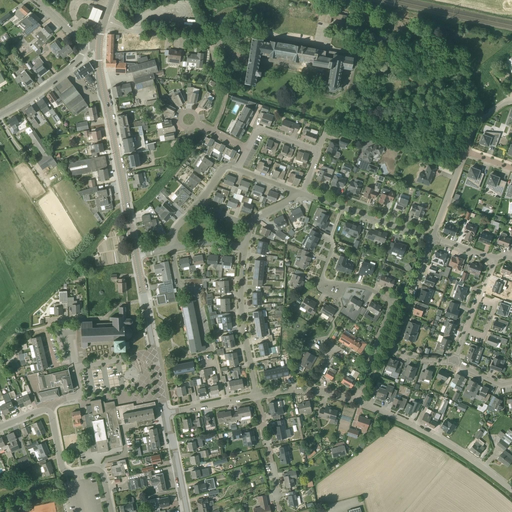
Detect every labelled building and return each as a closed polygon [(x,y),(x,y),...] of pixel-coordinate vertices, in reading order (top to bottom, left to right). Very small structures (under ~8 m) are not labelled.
[(25,15),(29,11),(23,5),(19,10),(23,13),(18,18),(21,20),(22,18),(25,15)] [(93,8),(89,19),(98,23),(102,12),(93,8)] [(331,13),(320,11),(318,20),(330,23),(331,18),(346,21),(347,16),(332,12),(331,13)] [(0,19),(3,23),(12,17),(9,13),(0,19)] [(23,20),(18,23),(25,29),(23,31),(26,34),(31,28),(30,27),(30,26),(33,23),(35,24),(39,19),(34,14),(33,15),(31,14),(23,20)] [(41,30),(38,33),(41,37),(38,40),(33,44),(38,49),(43,45),(47,40),(45,37),(46,36),(52,31),(46,25),(41,30)] [(114,53),(114,39),(119,39),(119,35),(115,35),(115,34),(107,34),(106,53),(114,53)] [(262,40),(252,38),(249,59),(248,59),(249,59),(248,62),(248,63),(244,83),(254,85),(256,75),(260,76),(260,72),(257,71),(260,54),(264,55),(267,56),(267,57),(276,58),(276,57),(290,59),(290,61),(299,62),(299,61),(303,61),(303,60),(312,62),(312,65),(331,68),(328,83),(324,82),(324,86),(327,87),(329,91),(334,91),(338,89),(341,89),(341,85),(337,85),(340,67),(351,69),(353,58),(325,53),(325,51),(302,47),(270,41),(269,43),(262,42),(262,40)] [(63,47),(57,40),(49,46),(51,49),(56,55),(59,53),(63,58),(73,51),(67,44),(63,47)] [(180,60),(181,52),(174,51),(174,50),(169,50),(168,58),(172,59),(172,62),(179,63),(180,60)] [(126,74),(132,72),(134,78),(148,74),(145,62),(135,65),(135,63),(123,63),(123,56),(123,53),(114,53),(106,53),(106,67),(115,67),(115,73),(126,74)] [(202,67),(203,54),(198,53),(197,55),(188,54),(187,62),(196,63),(196,66),(202,67)] [(42,65),(38,60),(36,62),(37,63),(33,66),(36,69),(36,70),(40,76),(47,71),(42,65)] [(158,71),(157,68),(154,60),(145,62),(148,74),(154,72),(158,71)] [(78,80),(94,70),(89,62),(73,72),(78,80)] [(22,80),(27,86),(33,81),(28,75),(25,71),(21,73),(16,77),(20,82),(22,80)] [(147,87),(154,85),(153,79),(155,79),(154,77),(155,76),(154,72),(148,74),(134,78),(137,90),(147,87)] [(73,114),(86,103),(80,95),(67,78),(53,89),(59,96),(64,102),(73,114)] [(121,92),(131,90),(130,83),(120,86),(112,88),(114,97),(122,96),(121,92)] [(198,101),(199,97),(198,97),(198,94),(193,92),(194,87),(187,87),(187,99),(187,104),(187,102),(190,102),(196,104),(197,100),(198,101)] [(182,96),(181,93),(175,95),(173,91),(168,95),(178,108),(177,106),(185,102),(183,99),(184,99),(184,95),(182,96)] [(210,104),(212,102),(207,99),(211,94),(207,91),(197,107),(199,104),(202,106),(201,107),(207,110),(208,108),(210,109),(211,105),(210,104)] [(56,98),(52,92),(47,96),(51,103),(54,101),(57,106),(64,102),(59,96),(56,98)] [(49,108),(42,99),(37,103),(41,109),(43,112),(46,109),(47,111),(49,109),(52,114),(55,112),(51,106),(49,108)] [(230,133),(240,138),(254,111),(257,104),(244,100),(243,104),(248,106),(247,107),(245,106),(241,114),(240,114),(230,133)] [(77,115),(88,106),(86,103),(73,114),(74,116),(76,114),(77,115)] [(173,106),(170,104),(169,105),(166,104),(163,109),(160,108),(161,114),(173,117),(174,117),(172,116),(173,114),(175,108),(172,107),(173,106)] [(36,112),(31,106),(28,109),(28,108),(26,110),(25,111),(29,117),(27,118),(32,124),(31,125),(35,131),(36,130),(40,127),(41,127),(37,121),(36,121),(34,118),(36,116),(34,114),(36,112)] [(97,119),(95,107),(88,108),(89,113),(86,114),(86,117),(90,116),(91,120),(97,119)] [(266,114),(263,113),(261,119),(260,123),(264,124),(264,123),(270,125),(269,126),(270,126),(273,117),(269,115),(270,114),(266,113),(266,114)] [(15,125),(18,123),(19,124),(21,124),(22,123),(22,122),(22,121),(19,115),(18,115),(17,115),(16,116),(16,117),(15,116),(8,120),(10,124),(8,126),(13,135),(18,132),(16,128),(17,127),(15,125)] [(120,132),(129,131),(129,128),(126,115),(117,116),(120,132)] [(168,121),(168,120),(164,120),(165,122),(162,123),(163,128),(157,129),(157,133),(171,130),(171,127),(172,126),(171,120),(168,121)] [(296,133),(299,125),(284,120),(280,129),(287,132),(291,134),(292,131),(296,133)] [(77,131),(88,129),(87,122),(76,124),(77,131)] [(314,143),(317,136),(317,135),(310,132),(311,130),(304,128),(302,135),(305,136),(304,138),(310,140),(310,141),(314,143)] [(54,159),(49,152),(34,130),(29,134),(35,143),(34,143),(43,155),(36,160),(43,170),(51,164),(49,162),(54,159)] [(89,133),(89,130),(84,131),(85,137),(90,136),(91,141),(94,140),(101,139),(101,138),(101,135),(100,136),(99,131),(89,133)] [(172,133),(171,130),(157,133),(158,136),(164,135),(165,141),(175,139),(173,133),(172,133)] [(130,138),(129,131),(120,132),(122,139),(130,138)] [(496,144),(500,134),(485,132),(483,137),(482,137),(481,141),(480,143),(481,143),(481,145),(485,146),(485,145),(489,146),(490,142),(496,144)] [(130,138),(122,139),(123,145),(123,147),(124,153),(135,151),(132,137),(130,138)] [(209,146),(207,151),(206,154),(210,156),(213,148),(216,143),(213,141),(214,140),(212,139),(211,139),(210,139),(210,138),(209,139),(206,137),(202,142),(202,143),(206,146),(207,145),(209,146)] [(274,143),(273,143),(273,141),(268,139),(265,148),(264,147),(262,152),(266,154),(268,149),(275,152),(278,144),(274,143)] [(336,151),(338,145),(331,142),(330,145),(329,145),(326,152),(334,155),(333,157),(337,158),(339,158),(340,154),(339,153),(336,151)] [(92,158),(97,157),(97,153),(103,151),(102,143),(94,144),(95,149),(91,150),(92,158)] [(220,144),(216,143),(213,148),(217,150),(217,151),(220,152),(217,160),(221,161),(225,154),(228,148),(224,147),(225,146),(223,145),(222,145),(221,144),(221,143),(220,144)] [(289,149),(288,149),(289,147),(283,145),(280,153),(278,158),(281,159),(283,155),(291,158),(294,149),(293,149),(293,150),(290,148),(289,149)] [(382,153),(383,153),(384,152),(384,151),(384,150),(383,150),(383,149),(383,147),(376,145),(366,149),(362,159),(369,162),(372,155),(376,153),(380,155),(381,153),(382,153)] [(231,150),(228,148),(225,154),(228,156),(230,157),(228,163),(235,163),(240,154),(235,152),(236,151),(234,150),(233,150),(232,150),(232,149),(231,150)] [(303,154),(302,154),(302,153),(299,152),(299,151),(298,151),(295,160),(303,162),(301,167),(305,168),(307,163),(306,163),(309,154),(304,153),(303,154)] [(141,165),(138,154),(132,155),(127,155),(130,167),(137,166),(141,165)] [(106,167),(104,156),(97,157),(92,158),(89,158),(68,163),(70,176),(93,172),(97,171),(98,177),(97,177),(98,181),(101,181),(102,181),(104,180),(109,179),(107,169),(106,169),(106,167)] [(213,163),(204,157),(201,161),(200,160),(194,170),(199,173),(201,170),(204,172),(207,168),(206,168),(208,165),(210,167),(213,163)] [(270,166),(272,161),(268,160),(266,164),(259,161),(256,170),(260,171),(260,170),(261,171),(261,172),(266,174),(269,166),(270,166)] [(283,180),(286,171),(279,169),(280,164),(276,163),(275,168),(272,176),(277,178),(278,177),(279,177),(279,178),(282,179),(282,180),(283,180)] [(342,169),(350,172),(352,167),(344,164),(342,169)] [(366,170),(376,174),(378,168),(368,164),(366,170)] [(432,178),(436,168),(428,165),(424,175),(422,174),(419,182),(424,184),(424,185),(426,186),(427,185),(428,186),(431,178),(432,178)] [(477,168),(473,166),(473,168),(471,167),(471,169),(470,169),(469,174),(468,176),(469,176),(468,179),(479,187),(483,176),(479,174),(480,171),(476,169),(477,168)] [(330,181),(332,175),(327,173),(327,172),(320,170),(316,179),(324,182),(325,179),(326,180),(330,181)] [(302,178),(303,173),(300,171),(298,176),(290,173),(287,182),(288,182),(288,181),(291,183),(292,182),(293,182),(292,184),(298,186),(301,177),(302,178)] [(145,173),(139,174),(134,175),(136,183),(133,183),(134,188),(140,186),(141,189),(146,188),(145,182),(143,182),(142,178),(146,178),(145,173)] [(199,183),(201,180),(192,173),(184,183),(192,189),(196,184),(195,184),(196,182),(199,183)] [(342,176),(341,174),(337,173),(336,174),(335,175),(334,175),(331,184),(338,187),(339,186),(343,187),(345,180),(342,178),(341,178),(342,176)] [(496,175),(492,173),(492,175),(491,174),(487,183),(488,184),(487,186),(501,196),(506,184),(498,181),(500,178),(496,176),(496,175)] [(231,178),(226,176),(227,175),(225,180),(225,179),(224,180),(225,180),(224,183),(232,186),(230,191),(233,193),(236,186),(233,186),(236,178),(232,177),(231,178)] [(249,184),(244,183),(245,181),(241,180),(238,187),(236,186),(233,193),(237,194),(240,195),(242,189),(247,191),(250,183),(249,183),(249,184)] [(354,183),(350,181),(348,189),(353,191),(352,192),(358,194),(361,185),(354,182),(354,183)] [(376,194),(376,192),(378,193),(381,184),(377,182),(376,182),(373,189),(367,187),(365,192),(363,196),(368,198),(369,197),(374,199),(376,194)] [(185,201),(189,196),(184,192),(187,189),(182,185),(177,191),(175,194),(178,196),(173,201),(176,203),(175,203),(176,204),(180,207),(180,206),(179,206),(184,201),(185,201)] [(252,193),(261,196),(263,188),(260,187),(259,188),(255,187),(255,185),(252,193)] [(97,192),(97,191),(96,186),(77,192),(80,195),(83,195),(89,194),(97,192)] [(110,188),(97,191),(97,192),(99,198),(107,196),(112,196),(110,188)] [(165,188),(158,194),(163,200),(169,194),(165,188)] [(227,197),(229,191),(223,189),(221,194),(216,192),(215,195),(214,195),(214,196),(213,200),(213,199),(218,201),(218,202),(221,204),(224,196),(227,197)] [(277,195),(272,193),(273,192),(269,190),(267,198),(264,197),(262,203),(265,204),(266,199),(275,202),(276,199),(277,198),(276,198),(278,194),(278,193),(277,195)] [(392,201),(394,193),(389,191),(387,196),(382,194),(379,202),(383,204),(383,203),(385,204),(386,205),(388,200),(392,201)] [(243,196),(240,195),(237,194),(235,199),(230,198),(227,205),(227,206),(228,204),(232,206),(232,207),(235,209),(238,201),(241,202),(243,196)] [(108,201),(107,196),(99,198),(99,200),(100,206),(104,205),(105,210),(113,208),(111,200),(108,201)] [(250,214),(253,206),(247,204),(249,198),(243,196),(241,202),(244,203),(241,211),(245,212),(245,211),(250,212),(249,214),(250,214)] [(405,207),(408,201),(400,198),(398,203),(396,203),(395,208),(403,211),(404,207),(405,207)] [(171,216),(175,212),(165,203),(160,208),(161,208),(157,213),(160,215),(160,216),(166,221),(170,216),(171,217),(172,216),(171,216)] [(418,206),(413,205),(410,211),(414,212),(414,211),(416,212),(414,215),(422,218),(423,214),(424,214),(425,212),(424,212),(425,209),(418,206)] [(303,215),(299,207),(296,209),(296,210),(292,212),(291,211),(293,215),(289,216),(292,223),(296,221),(295,219),(297,218),(299,221),(304,223),(306,217),(303,216),(303,215)] [(326,219),(328,216),(317,211),(321,213),(317,222),(319,223),(318,226),(324,229),(328,223),(325,221),(326,219)] [(150,220),(149,215),(141,216),(143,223),(145,223),(146,231),(149,230),(149,231),(150,231),(150,230),(154,229),(156,229),(155,224),(153,224),(152,220),(150,220)] [(276,232),(285,238),(286,236),(287,236),(280,231),(287,226),(282,215),(273,220),(278,230),(276,232)] [(355,226),(346,222),(342,233),(342,234),(345,235),(346,235),(347,233),(357,237),(361,226),(356,225),(355,226)] [(455,236),(458,228),(446,224),(443,232),(455,236)] [(474,236),(477,228),(467,225),(464,232),(468,234),(467,235),(465,240),(471,242),(473,236),(474,236)] [(271,239),(272,235),(273,233),(270,231),(270,230),(263,228),(261,234),(267,236),(267,238),(271,239)] [(305,246),(303,250),(307,252),(309,248),(313,250),(319,238),(316,237),(318,233),(312,230),(308,236),(310,237),(305,246)] [(381,233),(374,230),(373,232),(369,231),(366,238),(373,240),(374,239),(384,242),(387,234),(382,232),(381,233)] [(276,232),(275,234),(277,236),(282,239),(283,240),(285,238),(276,232)] [(490,245),(493,237),(482,233),(479,241),(490,245)] [(508,247),(511,240),(507,238),(507,235),(507,234),(503,233),(501,233),(498,241),(497,242),(498,243),(497,243),(508,247)] [(403,254),(406,246),(401,244),(400,245),(394,243),(394,244),(390,242),(386,253),(390,254),(391,251),(398,254),(399,252),(403,254)] [(309,252),(307,252),(303,250),(299,249),(297,254),(300,255),(300,256),(301,257),(300,261),(298,266),(305,268),(307,262),(309,262),(311,258),(307,256),(309,252)] [(442,255),(436,252),(433,260),(438,262),(438,264),(443,266),(447,255),(443,253),(442,255)] [(203,263),(202,255),(201,255),(202,256),(197,257),(196,256),(193,257),(194,265),(192,265),(193,272),(196,271),(196,268),(200,267),(200,264),(203,263)] [(214,257),(209,256),(209,255),(208,263),(213,264),(213,268),(215,268),(215,270),(219,271),(219,264),(217,264),(218,256),(214,255),(214,257)] [(231,259),(226,258),(226,257),(223,256),(222,265),(219,264),(219,271),(218,276),(221,277),(222,268),(230,269),(231,266),(231,263),(232,263),(232,262),(231,262),(232,257),(231,259)] [(350,274),(353,265),(345,262),(347,258),(340,256),(337,266),(340,267),(339,270),(350,274)] [(456,258),(453,257),(450,265),(453,267),(453,268),(461,270),(464,263),(463,263),(464,260),(460,258),(460,259),(458,258),(458,257),(457,257),(456,258)] [(189,266),(188,258),(184,259),(184,260),(179,261),(179,259),(179,260),(180,264),(179,264),(179,265),(180,265),(180,268),(189,266),(190,272),(193,272),(192,265),(189,266)] [(163,276),(164,281),(171,279),(170,274),(167,259),(168,262),(160,263),(160,264),(154,265),(155,273),(156,273),(156,277),(163,276)] [(371,274),(374,266),(363,262),(359,273),(364,275),(365,272),(371,274)] [(478,266),(471,263),(468,272),(475,274),(475,273),(480,274),(483,266),(478,264),(478,266)] [(409,264),(404,267),(408,272),(413,269),(409,264)] [(511,267),(504,265),(502,272),(510,275),(511,272),(511,266),(511,267)] [(447,278),(451,268),(446,267),(443,276),(447,278)] [(392,288),(394,281),(381,276),(382,275),(381,273),(379,273),(377,276),(380,278),(378,284),(383,286),(383,285),(385,285),(384,287),(385,287),(385,285),(392,288)] [(439,282),(442,275),(435,273),(434,273),(433,276),(429,275),(429,276),(428,277),(427,276),(426,279),(425,280),(425,281),(425,283),(424,284),(433,287),(436,280),(439,282)] [(301,281),(302,280),(301,280),(302,277),(294,274),(290,285),(301,290),(303,283),(305,284),(301,282),(301,281)] [(505,286),(507,281),(501,279),(500,282),(496,281),(494,288),(493,288),(492,290),(493,290),(493,291),(500,294),(502,289),(506,290),(507,287),(505,286)] [(464,284),(457,281),(455,284),(454,287),(457,289),(454,298),(463,301),(467,289),(462,287),(463,284),(464,284)] [(158,286),(160,295),(157,296),(156,296),(157,300),(158,304),(167,303),(169,302),(176,301),(174,292),(172,283),(158,286)] [(208,294),(206,288),(204,288),(205,295),(206,298),(213,296),(212,293),(208,294)] [(429,303),(434,290),(428,288),(426,291),(423,290),(422,294),(421,293),(419,299),(429,303)] [(54,304),(54,307),(55,315),(62,314),(62,308),(63,308),(63,309),(68,308),(68,305),(67,297),(67,291),(59,291),(60,303),(54,304)] [(74,301),(74,297),(67,297),(68,305),(72,305),(73,314),(79,313),(79,312),(83,312),(83,309),(79,309),(79,305),(77,305),(77,301),(74,301)] [(311,301),(305,298),(300,306),(307,310),(307,311),(313,315),(317,309),(314,307),(316,303),(312,301),(311,301)] [(358,301),(352,298),(348,304),(348,305),(346,309),(351,313),(354,308),(357,310),(362,302),(358,300),(358,301)] [(200,347),(191,301),(196,300),(181,303),(181,306),(182,306),(183,310),(182,310),(191,352),(196,351),(206,349),(205,346),(200,347)] [(366,308),(367,309),(370,311),(376,314),(372,321),(375,323),(382,311),(380,310),(381,307),(377,304),(376,305),(371,302),(366,308)] [(456,310),(458,305),(451,302),(449,307),(447,311),(450,312),(449,316),(456,319),(457,318),(458,317),(458,316),(458,315),(459,311),(456,310)] [(511,303),(510,303),(509,306),(501,303),(497,313),(506,316),(508,311),(511,312),(511,303)] [(330,308),(324,304),(323,307),(322,307),(320,311),(323,313),(329,317),(330,318),(336,309),(331,306),(330,308)] [(427,311),(429,306),(423,304),(422,307),(416,305),(414,308),(415,309),(413,314),(421,317),(424,310),(427,311)] [(125,319),(125,314),(125,307),(119,307),(120,317),(114,317),(113,316),(113,317),(110,317),(110,320),(113,320),(113,323),(92,324),(92,322),(81,322),(81,332),(82,332),(82,333),(86,333),(87,336),(82,336),(82,337),(81,338),(82,347),(88,347),(88,345),(114,344),(114,347),(112,347),(112,346),(111,347),(111,350),(125,349),(129,349),(129,341),(127,341),(127,339),(129,338),(131,336),(131,334),(132,332),(131,330),(130,328),(128,327),(126,327),(125,324),(130,324),(131,324),(132,323),(132,321),(131,320),(131,319),(129,319),(125,319)] [(455,330),(457,325),(454,324),(455,321),(447,318),(444,326),(447,327),(455,330)] [(507,327),(509,322),(501,319),(499,323),(495,321),(492,328),(501,332),(503,326),(507,327)] [(417,332),(420,325),(412,323),(410,327),(408,326),(406,330),(407,330),(405,338),(405,339),(405,340),(406,341),(407,341),(408,341),(409,340),(415,342),(412,341),(416,332),(417,332)] [(454,335),(455,330),(447,327),(444,335),(449,337),(450,334),(454,335)] [(269,333),(269,329),(265,329),(256,331),(257,337),(268,335),(268,337),(272,336),(272,338),(278,337),(278,334),(272,335),(271,335),(270,333),(269,333)] [(348,346),(354,336),(344,330),(338,340),(348,346)] [(222,342),(225,342),(234,340),(233,334),(221,336),(222,342)] [(450,346),(452,341),(448,339),(449,337),(444,335),(441,343),(450,346)] [(33,345),(42,343),(40,336),(31,338),(33,345)] [(358,339),(354,336),(348,346),(360,354),(365,346),(360,343),(362,341),(362,340),(359,338),(358,339)] [(508,340),(496,336),(495,339),(489,337),(487,343),(491,344),(491,345),(496,347),(498,342),(506,345),(508,340)] [(448,351),(450,346),(441,343),(438,341),(435,349),(438,350),(437,353),(443,355),(445,349),(448,351)] [(34,351),(43,349),(42,343),(33,345),(34,351)] [(484,348),(475,345),(474,348),(471,346),(469,352),(477,355),(479,350),(483,351),(484,348)] [(280,353),(280,346),(268,348),(259,350),(261,356),(269,354),(271,354),(272,357),(279,356),(280,353)] [(36,357),(45,355),(43,349),(34,351),(36,357)] [(299,363),(297,368),(302,371),(305,367),(309,369),(316,358),(312,356),(311,356),(310,355),(311,354),(306,352),(299,363)] [(476,359),(477,355),(469,352),(467,356),(470,358),(469,360),(469,362),(477,366),(479,360),(476,359)] [(28,357),(27,353),(18,355),(20,361),(25,360),(30,359),(29,356),(28,357)] [(37,363),(46,361),(45,355),(36,357),(37,363)] [(500,364),(501,360),(495,358),(493,361),(491,368),(501,372),(503,365),(500,364)] [(397,362),(395,361),(396,361),(390,359),(387,369),(393,371),(391,375),(398,378),(401,368),(397,367),(399,362),(398,361),(397,362)] [(39,370),(48,368),(46,361),(37,363),(39,370)] [(138,363),(139,372),(149,371),(147,362),(138,363)] [(414,378),(417,368),(408,365),(406,372),(403,371),(400,378),(405,380),(406,375),(414,378)] [(239,379),(237,371),(240,370),(239,367),(233,369),(234,372),(233,372),(235,380),(237,389),(243,388),(242,379),(239,379)] [(331,380),(335,374),(337,371),(330,367),(325,376),(331,380)] [(431,376),(433,371),(426,369),(425,372),(422,371),(419,379),(424,381),(425,378),(431,381),(432,376),(431,376)] [(446,372),(441,370),(440,369),(437,377),(446,381),(445,383),(447,384),(448,384),(452,377),(448,376),(449,374),(446,372),(447,372),(446,372)] [(68,370),(60,371),(65,394),(69,393),(69,390),(73,389),(70,375),(68,370)] [(44,375),(44,374),(38,376),(40,384),(39,384),(41,392),(38,392),(40,401),(45,400),(58,397),(59,397),(60,397),(59,395),(65,394),(60,371),(44,375)] [(355,371),(353,375),(353,376),(352,378),(345,375),(341,383),(341,382),(344,384),(344,383),(346,384),(345,385),(350,388),(360,373),(355,371)] [(461,383),(464,377),(457,373),(453,382),(452,381),(450,386),(454,388),(461,391),(465,385),(461,383)] [(211,394),(219,392),(216,382),(218,381),(217,375),(212,376),(214,386),(210,387),(211,394)] [(197,385),(196,379),(193,380),(194,386),(197,385),(198,389),(199,396),(206,395),(205,388),(204,384),(197,385)] [(230,390),(237,389),(235,380),(229,381),(230,390)] [(475,398),(478,391),(475,390),(478,383),(471,380),(466,388),(464,393),(468,394),(475,398)] [(391,395),(394,389),(394,387),(388,385),(386,390),(380,387),(376,398),(382,400),(382,399),(384,400),(385,401),(386,396),(391,397),(391,395)] [(185,389),(184,386),(177,387),(179,396),(188,394),(192,394),(191,388),(185,389)] [(487,402),(490,396),(486,395),(489,389),(483,386),(479,396),(483,397),(481,400),(487,402)] [(9,412),(15,410),(10,399),(13,398),(11,392),(8,393),(10,398),(4,400),(6,404),(9,412)] [(32,403),(28,394),(22,397),(26,405),(32,403)] [(428,407),(432,398),(427,396),(423,405),(428,407)] [(26,405),(22,397),(17,399),(20,407),(26,405)] [(404,409),(408,399),(401,397),(400,400),(395,398),(392,406),(399,409),(400,406),(401,407),(404,409)] [(500,406),(502,401),(496,398),(494,403),(491,401),(487,408),(492,410),(497,412),(498,409),(501,410),(502,407),(500,406)] [(88,414),(84,415),(90,447),(91,452),(97,451),(98,453),(109,451),(108,449),(123,446),(121,437),(119,425),(115,407),(114,401),(104,403),(104,402),(102,401),(101,401),(101,399),(90,401),(91,405),(86,406),(88,414)] [(0,401),(0,406),(3,414),(9,412),(6,404),(4,400),(0,401)] [(446,400),(440,412),(444,414),(449,401),(446,400)] [(278,408),(277,401),(269,403),(271,413),(273,412),(273,416),(284,414),(282,407),(278,408)] [(311,411),(311,410),(309,401),(304,402),(304,403),(298,405),(300,413),(306,412),(311,411)] [(417,412),(420,404),(414,401),(412,405),(409,404),(405,412),(412,415),(413,411),(414,409),(417,411),(416,412),(417,412)] [(119,425),(134,422),(137,422),(137,427),(153,424),(152,420),(155,420),(154,416),(156,416),(153,404),(134,407),(133,403),(115,407),(119,425)] [(467,407),(459,403),(457,408),(465,412),(467,407)] [(320,409),(318,416),(325,418),(325,417),(330,418),(334,420),(335,418),(337,411),(330,409),(330,408),(326,406),(324,410),(320,409)] [(234,413),(236,420),(237,420),(241,419),(241,417),(251,415),(249,407),(237,409),(238,412),(234,413)] [(81,425),(80,418),(81,418),(80,411),(72,412),(73,419),(75,418),(76,422),(74,422),(74,426),(81,425)] [(230,421),(231,421),(236,420),(234,413),(231,414),(230,411),(222,413),(222,412),(217,413),(219,422),(229,420),(230,421)] [(428,425),(435,412),(432,411),(430,415),(425,413),(424,416),(421,422),(428,425)] [(434,428),(437,422),(439,419),(435,417),(437,413),(435,412),(428,425),(434,428)] [(210,417),(210,414),(204,416),(206,425),(210,424),(211,427),(216,426),(214,417),(210,417)] [(368,425),(370,421),(363,418),(363,417),(359,416),(356,425),(363,428),(362,431),(365,432),(367,429),(368,425)] [(203,425),(202,417),(196,419),(196,420),(191,421),(190,418),(183,420),(185,429),(192,427),(192,429),(198,427),(197,426),(203,425)] [(286,430),(283,420),(276,421),(278,426),(274,427),(275,432),(276,432),(277,440),(286,438),(285,437),(288,436),(287,430),(286,430)] [(448,422),(446,420),(441,428),(444,430),(446,431),(446,432),(450,434),(453,430),(456,426),(449,421),(448,422)] [(42,427),(42,425),(40,421),(32,424),(34,427),(37,434),(38,436),(46,432),(43,427),(42,427)] [(154,428),(153,426),(147,427),(147,430),(148,430),(150,436),(158,434),(156,428),(157,428),(154,428)] [(356,439),(359,431),(349,428),(347,435),(356,439)] [(511,441),(511,431),(509,429),(507,432),(505,430),(503,432),(501,431),(498,435),(502,439),(498,444),(505,450),(511,441)] [(241,434),(240,430),(232,431),(234,439),(246,437),(248,446),(257,444),(256,439),(255,439),(253,431),(245,433),(241,434)] [(479,439),(484,433),(480,430),(475,437),(478,439),(476,442),(470,449),(478,456),(484,448),(482,446),(485,443),(479,439)] [(11,445),(8,446),(11,453),(20,449),(18,446),(17,442),(16,439),(14,432),(7,435),(10,442),(11,445)] [(159,441),(158,435),(158,434),(150,436),(146,437),(147,443),(159,441),(159,440),(159,441)] [(203,446),(201,436),(194,438),(194,437),(188,439),(194,437),(195,441),(188,442),(189,451),(196,449),(196,446),(199,445),(199,447),(203,446)] [(5,446),(2,437),(0,438),(0,451),(6,449),(8,452),(7,452),(9,457),(12,455),(11,453),(8,446),(8,445),(5,446)] [(37,441),(32,444),(26,446),(28,450),(34,447),(34,448),(35,447),(36,450),(34,451),(38,460),(39,462),(45,460),(47,459),(46,455),(50,454),(47,448),(46,446),(45,442),(39,445),(37,441)] [(160,447),(159,441),(147,443),(149,452),(158,451),(157,448),(160,447)] [(281,464),(290,462),(288,454),(290,454),(288,446),(279,448),(281,458),(280,458),(281,464)] [(338,452),(339,456),(346,454),(343,446),(331,449),(332,453),(338,452)] [(204,457),(209,456),(208,450),(197,452),(198,455),(190,456),(192,464),(199,463),(199,458),(204,457)] [(508,467),(511,461),(511,458),(503,452),(498,459),(502,463),(503,462),(508,467)] [(156,462),(160,461),(160,459),(160,458),(161,458),(161,456),(160,455),(160,454),(151,456),(151,457),(145,458),(146,463),(152,462),(152,464),(157,463),(156,462)] [(20,466),(30,461),(28,456),(22,458),(18,460),(20,466)] [(125,473),(123,465),(126,464),(125,459),(116,461),(117,465),(111,466),(112,471),(113,471),(113,472),(112,472),(113,476),(125,473)] [(46,463),(45,460),(39,462),(41,468),(43,467),(46,476),(53,473),(51,467),(52,466),(50,461),(46,463)] [(240,467),(232,470),(234,476),(242,473),(240,467)] [(208,471),(208,469),(204,470),(199,471),(199,470),(191,471),(193,478),(205,476),(205,475),(209,474),(208,471)] [(286,487),(294,486),(293,479),(296,478),(295,470),(287,472),(288,476),(284,477),(285,482),(286,487)] [(146,480),(145,476),(144,472),(133,475),(134,479),(135,482),(136,489),(147,486),(157,484),(165,483),(163,473),(155,474),(155,475),(152,475),(152,479),(146,480)] [(159,492),(166,490),(165,483),(157,484),(158,487),(155,488),(156,492),(158,492),(159,492)] [(212,489),(211,483),(205,484),(205,483),(201,484),(200,484),(194,485),(195,489),(194,489),(195,492),(196,493),(202,492),(207,491),(207,490),(212,489)] [(297,500),(296,497),(297,496),(296,490),(289,492),(290,495),(288,496),(288,500),(289,500),(289,501),(290,506),(298,505),(297,504),(301,504),(300,499),(297,500)] [(268,506),(266,499),(265,495),(257,496),(258,502),(260,502),(261,507),(253,509),(253,511),(270,511),(269,506),(268,506)] [(155,499),(149,500),(146,501),(147,503),(150,503),(155,502),(157,508),(165,506),(169,505),(167,498),(164,499),(163,498),(159,499),(159,498),(155,499)] [(208,501),(207,499),(201,500),(200,499),(197,500),(198,508),(209,506),(214,504),(213,504),(214,504),(213,500),(208,501)] [(132,511),(136,510),(134,503),(130,504),(129,504),(120,506),(121,511),(127,511),(131,510),(132,511)]
